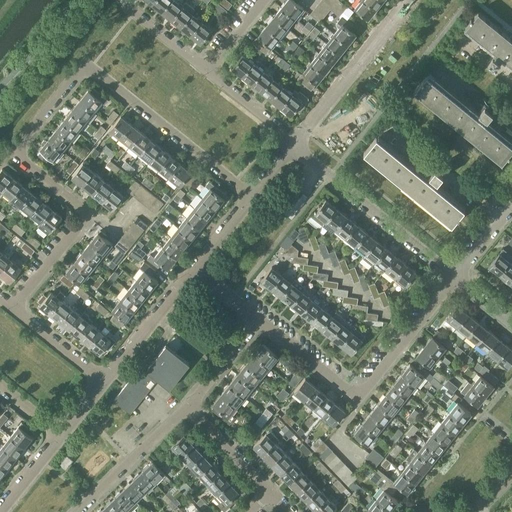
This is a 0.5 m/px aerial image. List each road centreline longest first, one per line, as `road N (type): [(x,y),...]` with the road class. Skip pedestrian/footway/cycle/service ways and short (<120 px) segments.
road 1 (residential): [(13,309),(88,215),(22,159),(18,146),(78,71),(91,71),(252,196)]
road 2 (residential): [(457,277),(292,147)]
road 3 (residential): [(295,143),(409,0)]
road 4 (residential): [(357,394),(371,387),(457,277)]
road 5 (residential): [(78,511),(188,406)]
road 6 (residential): [(102,381),(195,267)]
road 7 (residential): [(357,394),(260,321)]
